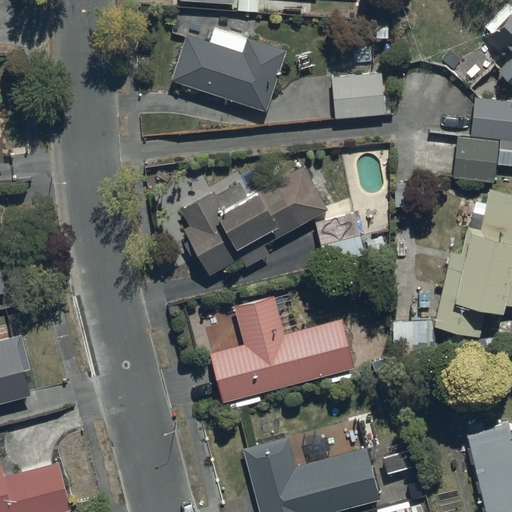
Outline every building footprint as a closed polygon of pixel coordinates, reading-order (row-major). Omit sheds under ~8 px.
[(511,2),(480,36),(499,54),(495,58),(511,74),(511,2)] [(185,25),(169,71),(263,103),(284,42),(245,29),(243,32),(212,21),(208,33),(185,25)] [(380,65),(328,68),(331,110),(382,107),(380,65)] [(493,175),(495,132),(511,132),(511,94),(471,92),(469,130),(453,129),(451,172),(493,175)] [(327,207),(301,158),(257,181),(254,175),(241,182),(236,173),(213,185),(212,183),(178,201),(187,219),(183,222),(188,232),(180,237),(191,258),(201,253),(206,263),(238,247),(244,258),(268,246),(262,235),(312,209),(324,258),(362,248),(350,199),(327,207)] [(414,176),(392,177),(392,200),(414,200),(414,176)] [(459,245),(448,243),(433,317),(478,327),(486,293),(511,298),(511,185),(486,180),(479,217),(466,214),(459,245)] [(208,345),(221,394),(352,360),(339,310),(282,325),(272,288),(232,298),(242,336),(208,345)] [(430,313),(390,314),(391,347),(433,346),(433,329),(430,329),(430,313)] [(20,327),(0,331),(0,393),(28,387),(22,362),(28,360),(20,327)] [(511,511),(511,448),(504,416),(466,425),(486,511),(511,511)] [(364,440),(295,458),(287,429),(241,441),(259,511),(308,511),(378,494),(364,440)] [(0,511),(26,511),(68,501),(56,454),(2,469),(0,460),(0,511)] [(407,496),(376,505),(377,511),(423,511),(419,498),(408,501),(407,496)]
